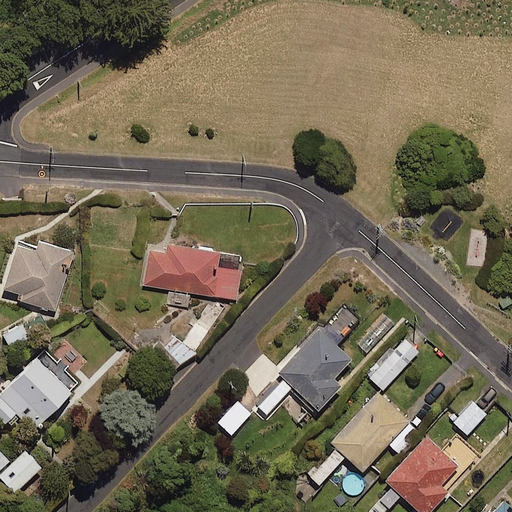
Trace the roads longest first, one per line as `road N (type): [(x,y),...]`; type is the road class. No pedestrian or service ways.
road 1 (residential): [(347,218),(75,511)]
road 2 (residential): [(0,161),(283,178),(347,218)]
road 3 (residential): [(347,218),(511,370)]
road 4 (residential): [(0,99),(153,0)]
